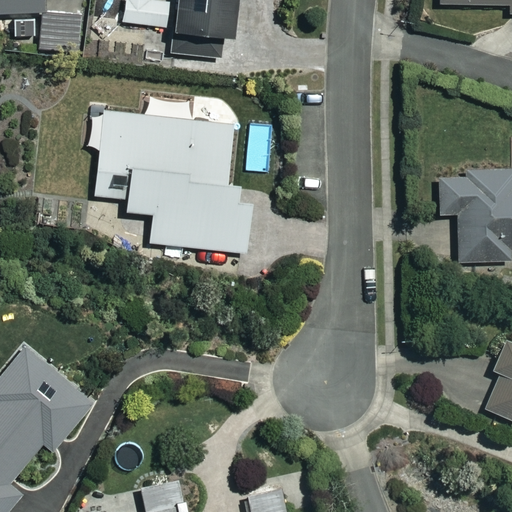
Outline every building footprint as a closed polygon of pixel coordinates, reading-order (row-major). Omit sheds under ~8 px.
[(0,0),(0,12),(46,13),(45,0),(0,0)] [(173,0),(173,4),(137,0),(126,0),(124,21),(171,26),(168,53),(219,59),(221,38),(230,39),(234,0),(173,0)] [(511,0),(439,0),(440,5),(508,4),(508,16),(511,15),(511,0)] [(147,116),(103,112),(102,119),(91,118),(88,147),(98,148),(93,196),(126,199),(125,211),(152,214),(149,243),(244,252),(250,188),(226,186),(232,125),(188,121),(189,103),(148,99),(147,116)] [(511,173),(437,175),(438,215),(456,215),(457,262),(509,261),(509,250),(511,250),(511,173)] [(511,342),(502,339),(488,372),(497,376),(483,409),(511,421),(511,342)] [(94,403),(24,346),(0,374),(0,511),(9,511),(25,494),(11,482),(43,442),(54,451),(94,403)] [(188,511),(186,499),(182,500),(178,480),(140,488),(145,511),(284,511),(279,487),(246,494),(249,511),(188,511)]
